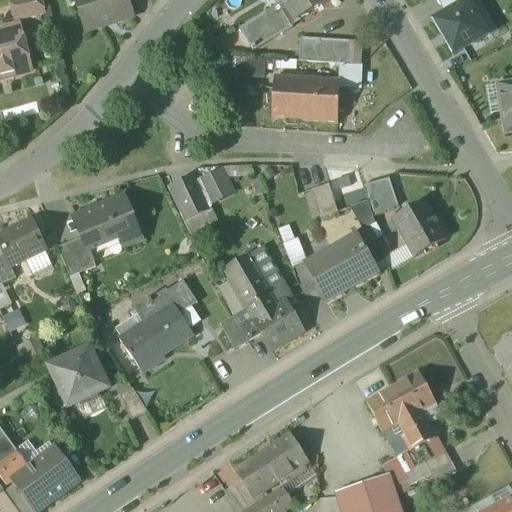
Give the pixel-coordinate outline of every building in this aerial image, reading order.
[(40,0),(20,0),(10,3),(15,22),(44,15),(40,0)] [(81,0),(75,2),(85,33),(133,18),(127,0),(81,0)] [(326,0),(283,0),(286,4),(284,4),(286,7),(288,5),(297,20),(294,22),(295,24),(328,4),(326,0)] [(489,0),(442,0),(427,8),(457,67),(510,40),(489,0)] [(279,7),(239,31),(253,53),(293,30),(279,7)] [(19,27),(0,32),(0,75),(14,72),(20,75),(26,74),(30,68),(19,27)] [(301,41),(289,40),(287,63),(300,64),(301,41)] [(350,44),(301,41),(300,64),(348,67),(350,44)] [(357,44),(350,44),(348,67),(357,67),(357,44)] [(340,84),(274,80),(271,121),(338,125),(340,84)] [(511,85),(503,87),(507,111),(502,112),(506,135),(511,133),(511,85)] [(193,179),(171,190),(186,222),(208,212),(193,179)] [(389,180),(362,188),(368,204),(374,220),(399,209),(389,180)] [(329,186),(311,192),(321,221),(338,215),(329,186)] [(124,199),(93,211),(94,213),(75,221),(74,219),(73,220),(82,240),(87,254),(89,253),(119,241),(122,249),(142,241),(124,199)] [(424,204),(394,221),(415,260),(446,242),(445,242),(449,239),(441,226),(437,228),(424,204)] [(32,224),(0,238),(0,249),(10,270),(45,252),(32,224)] [(355,235),(330,250),(332,253),(305,268),(326,305),(378,276),(355,235)] [(82,240),(58,250),(70,280),(78,276),(95,269),(89,253),(87,254),(82,240)] [(288,294),(263,252),(250,260),(250,261),(226,275),(247,311),(252,319),(262,337),(262,338),(272,354),(304,335),(286,304),(288,294)] [(78,276),(70,280),(77,297),(85,294),(78,276)] [(197,305),(183,284),(167,294),(166,292),(150,302),(149,300),(133,310),(138,317),(116,332),(121,341),(173,307),(188,331),(196,326),(197,321),(190,310),(197,305)] [(121,341),(119,342),(132,362),(133,361),(139,371),(161,356),(162,358),(193,338),(188,331),(173,307),(121,341)] [(247,311),(234,319),(238,327),(252,319),(247,311)] [(234,319),(220,326),(234,353),(249,345),(238,327),(234,319)] [(252,319),(238,327),(249,345),(262,337),(252,319)] [(511,341),(496,351),(511,379),(511,341)] [(89,351),(49,370),(68,411),(79,406),(80,409),(89,406),(99,400),(98,397),(109,392),(89,351)] [(436,407),(419,376),(393,390),(431,461),(445,454),(429,425),(426,426),(420,416),(436,407)] [(393,390),(367,405),(383,436),(399,427),(405,438),(401,440),(409,454),(396,461),(404,476),(425,465),(431,461),(393,390)] [(148,416),(133,392),(120,398),(132,423),(148,416)] [(0,431),(0,463),(16,453),(0,431)] [(290,437),(235,474),(252,501),(253,500),(288,477),(291,482),(306,472),(304,468),(308,465),(290,437)] [(54,450),(28,470),(16,453),(0,463),(0,480),(6,488),(12,483),(32,511),(40,511),(79,484),(54,450)] [(404,476),(396,461),(409,454),(382,468),(390,483),(391,482),(394,490),(407,483),(408,483),(404,476)] [(431,461),(425,465),(430,475),(431,476),(451,465),(445,454),(431,461)] [(425,465),(404,476),(408,483),(407,483),(409,487),(430,475),(425,465)] [(390,483),(338,501),(342,511),(401,511),(394,489),(394,490),(391,482),(390,483)] [(283,490),(249,511),(285,511),(294,507),(283,490)] [(491,498),(466,511),(493,511),(497,510),(491,498)] [(497,510),(493,511),(511,511),(511,505),(511,503),(497,510)]
